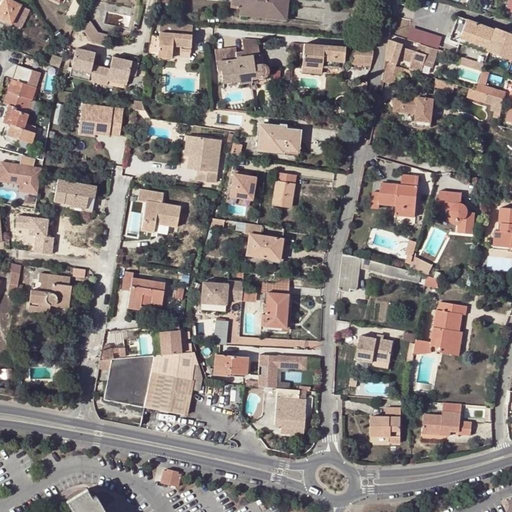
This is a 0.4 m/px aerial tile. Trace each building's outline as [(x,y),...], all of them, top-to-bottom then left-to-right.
[(12,22),(21,4),(13,0),(3,0),(0,6),(0,20),(10,26),(12,22)] [(232,0),(232,6),(241,7),(241,13),(285,18),(287,0),(232,0)] [(30,8),(21,4),(12,22),(21,27),(30,8)] [(459,16),(451,39),(488,52),(490,48),(461,38),(468,19),(459,16)] [(511,34),(468,19),(461,38),(490,48),(488,52),(511,60),(511,34)] [(98,32),(90,20),(82,26),(92,41),(106,44),(108,35),(98,32)] [(188,24),(160,22),(159,36),(158,53),(158,57),(172,58),(172,50),(173,45),(191,47),(192,35),(187,35),(188,24)] [(151,35),(148,52),(158,53),(159,36),(151,35)] [(259,40),(242,38),(244,51),(236,51),(239,81),(240,84),(252,82),(252,78),(264,77),(266,76),(267,75),(268,74),(269,72),(269,70),(269,69),(268,67),(267,66),(266,64),(265,64),(263,63),(261,63),(259,40)] [(424,64),(431,67),(437,49),(421,43),(419,52),(403,47),(404,45),(389,40),(386,60),(398,64),(400,58),(412,62),(410,68),(422,72),(424,64)] [(304,44),(302,68),(323,69),(323,67),(323,65),(339,66),(339,61),(339,57),(345,57),(345,49),(345,46),(304,44)] [(373,49),(354,47),(353,49),(352,62),(370,64),(373,49)] [(96,82),(100,67),(92,65),(95,53),(75,48),(70,67),(90,72),(88,80),(96,82)] [(222,70),(224,82),(239,81),(236,51),(236,48),(215,50),(218,70),(222,70)] [(59,66),(62,57),(53,53),(49,63),(59,66)] [(126,81),(128,76),(134,77),(138,64),(112,57),(109,69),(100,67),(96,82),(106,85),(107,80),(108,76),(126,81)] [(484,72),(486,65),(476,61),(474,69),(484,72)] [(388,63),(383,80),(397,84),(402,67),(388,63)] [(16,64),(14,71),(30,76),(32,69),(16,64)] [(68,75),(88,80),(90,72),(70,67),(68,75)] [(30,76),(14,71),(3,103),(8,104),(13,105),(8,119),(12,120),(10,123),(6,134),(31,142),(35,131),(33,131),(35,125),(25,122),(28,113),(27,112),(42,73),(32,69),(30,76)] [(108,76),(107,80),(125,85),(126,81),(108,76)] [(45,97),(49,86),(42,83),(38,94),(45,97)] [(149,85),(144,85),(142,100),(150,101),(152,86),(149,85)] [(506,93),(479,85),(477,92),(501,99),(504,100),(506,93)] [(415,88),(414,97),(412,96),(397,94),(395,111),(418,114),(417,121),(433,123),(436,100),(427,99),(428,90),(415,88)] [(143,102),(135,101),(134,109),(145,110),(143,102)] [(82,103),(79,126),(109,130),(109,133),(119,135),(122,108),(82,103)] [(8,119),(13,105),(8,104),(3,121),(10,123),(12,120),(8,119)] [(286,129),(286,126),(260,124),(257,149),(283,152),(284,149),(298,151),(300,130),(286,129)] [(94,132),(109,133),(109,130),(79,126),(78,133),(94,135),(94,132)] [(193,135),(191,155),(196,156),(194,168),(199,169),(198,180),(216,182),(222,140),(193,135)] [(230,155),(239,157),(242,144),(233,142),(230,155)] [(37,193),(41,168),(0,161),(0,162),(0,179),(20,183),(23,183),(22,190),(37,193)] [(236,172),(234,196),(260,199),(262,174),(236,172)] [(278,173),(274,203),(291,206),(296,176),(278,173)] [(381,192),(374,192),(372,207),(379,208),(380,203),(397,204),(404,205),(403,215),(415,216),(419,176),(403,175),(402,184),(382,183),(381,192)] [(58,178),(54,201),(70,204),(70,205),(86,208),(88,196),(95,197),(97,185),(58,178)] [(161,203),(163,192),(141,187),(139,199),(148,201),(143,228),(153,230),(154,221),(175,225),(179,206),(161,203)] [(196,196),(204,198),(206,191),(198,189),(196,196)] [(462,192),(440,189),(438,209),(445,211),(450,211),(451,214),(452,216),(454,218),(456,220),(458,221),(458,226),(457,232),(474,234),(475,212),(470,211),(469,209),(467,207),(465,205),(463,203),(461,202),(462,192)] [(212,200),(214,193),(206,191),(204,198),(212,200)] [(403,215),(404,205),(397,204),(396,214),(403,215)] [(495,230),(494,241),(511,242),(511,208),(501,208),(499,230),(495,230)] [(36,234),(34,251),(51,253),(53,236),(51,236),(52,228),(47,227),(48,218),(17,214),(16,225),(30,227),(29,233),(36,234)] [(213,217),(210,227),(223,229),(225,219),(213,217)] [(282,239),(260,235),(262,225),(247,223),(246,233),(251,234),(249,245),(281,249),(282,239)] [(408,256),(413,257),(417,242),(410,240),(406,255),(408,256)] [(281,249),(249,245),(248,254),(279,259),(281,249)] [(344,253),(339,290),(351,292),(351,288),(357,289),(360,268),(420,282),(422,274),(409,270),(344,253)] [(411,264),(410,268),(429,274),(435,262),(417,253),(414,263),(411,262),(411,264)] [(85,268),(74,267),(73,274),(84,276),(85,268)] [(12,269),(7,293),(16,295),(20,272),(12,269)] [(134,272),(125,270),(122,289),(131,290),(129,307),(140,310),(141,303),(143,294),(153,295),(152,305),(161,307),(165,282),(133,276),(134,272)] [(40,272),(39,281),(41,282),(40,290),(31,289),(28,310),(49,312),(50,306),(51,304),(54,304),(56,302),(56,300),(70,301),(72,286),(69,285),(70,276),(40,272)] [(426,284),(426,285),(439,287),(440,279),(436,278),(427,275),(426,284)] [(39,281),(32,280),(31,289),(40,290),(41,282),(39,281)] [(227,304),(227,299),(241,300),(241,290),(242,281),(228,280),(228,283),(204,281),(202,302),(227,304)] [(286,327),(289,284),(263,282),(262,291),(267,292),(265,315),(261,314),(260,325),(286,327)] [(256,302),(257,291),(241,290),(241,300),(256,302)] [(153,295),(143,294),(141,303),(152,305),(153,295)] [(54,304),(51,304),(50,306),(69,309),(70,301),(56,300),(56,302),(54,304)] [(453,335),(453,330),(461,331),(463,314),(466,314),(468,306),(445,302),(443,311),(437,310),(432,342),(432,344),(431,344),(431,345),(441,347),(441,352),(453,354),(456,335),(453,335)] [(169,324),(170,330),(160,331),(161,354),(181,353),(179,323),(169,324)] [(463,332),(461,331),(453,330),(453,335),(456,335),(453,354),(460,355),(463,332)] [(414,341),(415,334),(404,332),(403,339),(414,341)] [(376,339),(360,336),(355,359),(373,363),(374,359),(389,362),(393,342),(383,340),(376,339)] [(111,347),(111,343),(105,344),(104,354),(104,359),(112,358),(113,358),(113,352),(113,347),(111,347)] [(431,345),(431,344),(418,344),(417,352),(430,352),(431,345)] [(113,347),(113,352),(120,352),(120,356),(126,356),(125,346),(113,347)] [(202,375),(194,352),(192,352),(181,353),(161,354),(154,355),(144,406),(185,414),(191,389),(199,390),(202,375)] [(217,354),(214,374),(230,376),(230,373),(230,370),(247,372),(249,357),(217,354)] [(306,369),(307,358),(260,354),(259,365),(266,366),(265,376),(258,375),(257,386),(275,387),(277,367),(306,369)] [(113,358),(112,358),(110,369),(104,398),(144,406),(154,355),(113,358)] [(99,367),(110,369),(112,358),(104,359),(100,359),(99,367)] [(374,359),(373,363),(375,363),(375,367),(388,369),(389,362),(374,359)] [(74,390),(77,373),(71,372),(68,388),(74,390)] [(304,428),(306,399),(300,398),(300,390),(278,388),(274,425),(304,428)] [(443,431),(451,432),(459,433),(459,435),(471,436),(472,422),(461,421),(462,406),(444,404),(443,415),(425,413),(423,434),(443,435),(443,431)] [(400,443),(401,409),(387,408),(386,416),(372,415),(371,437),(391,438),(391,443),(400,443)] [(160,484),(176,487),(178,487),(180,475),(177,475),(177,472),(167,469),(167,472),(163,471),(162,477),(160,484)] [(100,511),(92,498),(87,490),(67,502),(72,511),(100,511)] [(105,511),(96,496),(92,498),(100,511),(105,511)]
